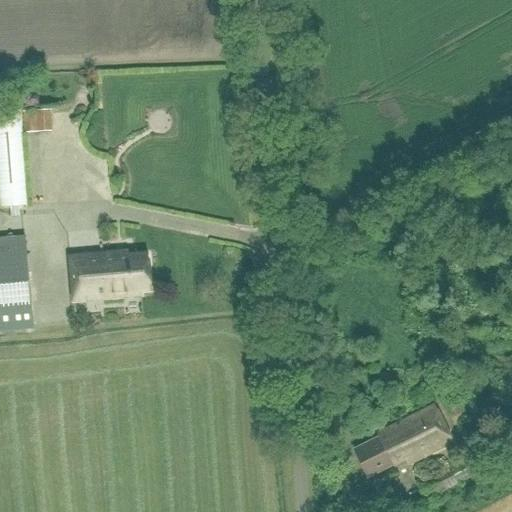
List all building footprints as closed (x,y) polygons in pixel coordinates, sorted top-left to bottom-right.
[(24,134),(38,133),(37,111),(23,112),(24,134)] [(0,332),(34,329),(25,236),(0,238),(0,332)] [(70,257),(73,302),(141,296),(141,292),(151,291),(148,254),(119,257),(118,253),(70,257)] [(511,402),(511,392),(502,385),(493,396),(508,408),(511,402)] [(409,465),(453,443),(434,407),(378,435),(379,438),(354,451),(368,478),(406,459),(409,465)] [(487,448),(420,484),(428,501),(495,466),(487,448)]
